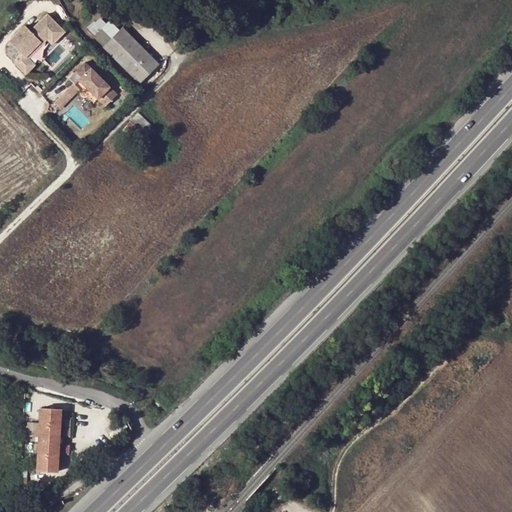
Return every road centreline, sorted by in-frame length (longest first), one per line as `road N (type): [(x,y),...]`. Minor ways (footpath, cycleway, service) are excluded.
road 1 (trunk): [(135,511),(511,127)]
road 2 (trunk): [(511,86),(159,449)]
road 3 (unknown): [(78,162),(40,120),(2,53),(40,6),(58,13)]
road 4 (unclassified): [(159,449),(125,411),(0,370)]
